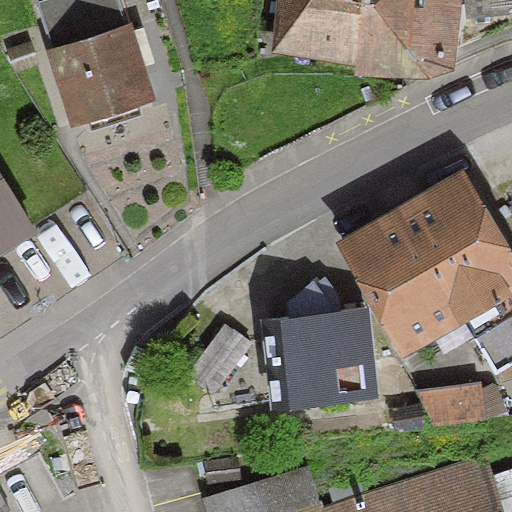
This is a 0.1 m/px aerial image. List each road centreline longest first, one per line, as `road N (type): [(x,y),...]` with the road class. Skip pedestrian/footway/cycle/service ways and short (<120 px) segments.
road 1 (residential): [(511,85),(249,210),(81,346)]
road 2 (residential): [(81,346),(128,511)]
